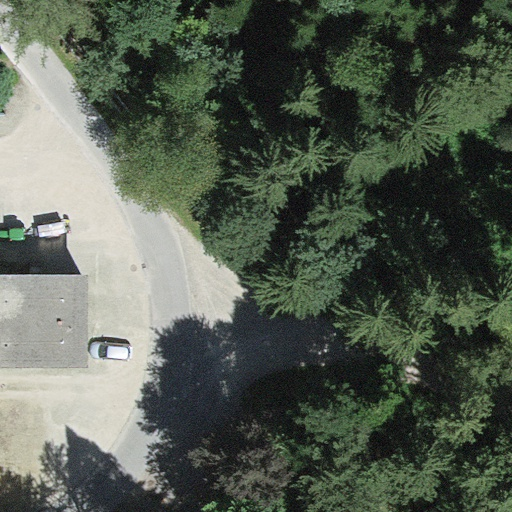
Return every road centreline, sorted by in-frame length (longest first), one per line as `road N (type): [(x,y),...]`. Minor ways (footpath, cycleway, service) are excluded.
road 1 (track): [(74,511),(130,455),(169,339),(159,271),(121,189),(0,17)]
road 2 (track): [(511,407),(371,350),(169,339)]
